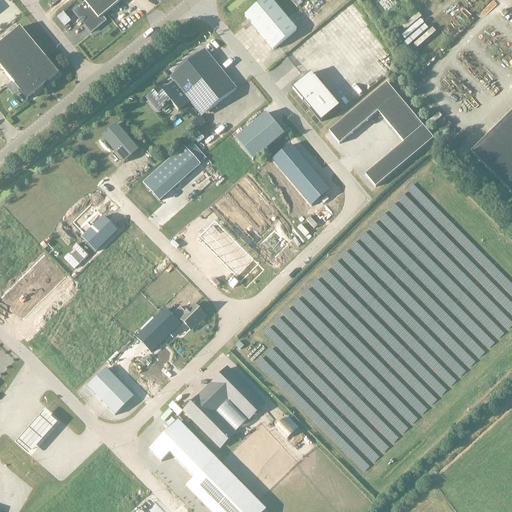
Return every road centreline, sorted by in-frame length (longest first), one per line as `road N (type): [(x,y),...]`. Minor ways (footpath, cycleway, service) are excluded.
road 1 (unclassified): [(238,321),(362,199),(195,0)]
road 2 (unclassified): [(103,183),(238,321)]
road 3 (unclassified): [(112,445),(238,321)]
road 4 (unclassified): [(0,334),(112,445)]
road 5 (unclassified): [(93,81),(193,0)]
road 6 (unclassified): [(0,157),(93,81)]
